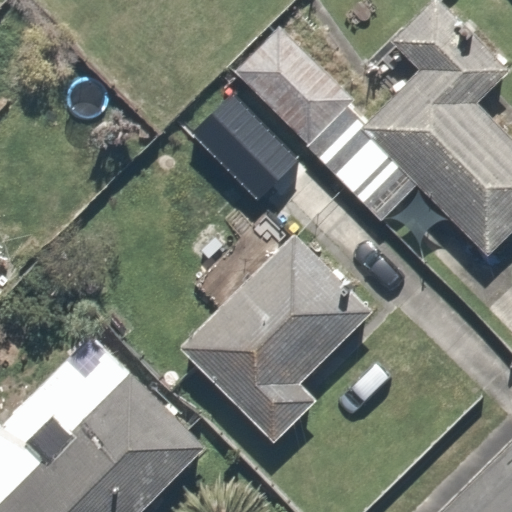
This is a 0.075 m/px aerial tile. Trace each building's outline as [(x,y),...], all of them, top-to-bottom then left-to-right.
[(500,257),(511,244),(511,125),(490,104),(511,80),(511,62),(447,0),(443,0),(403,41),(430,68),(370,129),(500,257)] [(300,144),(308,153),(359,203),(398,164),(359,125),(347,114),(359,102),(276,21),(226,71),(246,91),(300,144)] [(300,144),(246,91),(204,133),(258,186),(300,144)] [(381,316),(308,238),(192,345),(285,446),(331,403),(311,381),(381,316)] [(155,511),(218,450),(141,374),(3,511),(155,511)]
